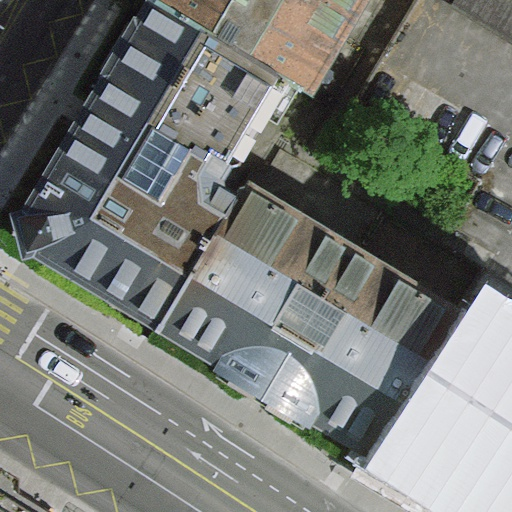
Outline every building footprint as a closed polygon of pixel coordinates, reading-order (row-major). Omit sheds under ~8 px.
[(161,0),(159,3),(293,83),(306,91),(359,0),(161,0)] [(511,0),(460,0),(457,5),(511,38),(511,0)] [(293,83),(159,3),(26,224),(33,242),(164,322),(237,200),(222,190),(218,180),(229,165),(244,163),(293,83)] [(245,187),(237,200),(164,322),(378,450),(459,317),(461,313),(245,187)] [(511,348),(487,334),(459,317),(378,450),(406,467),(479,511),(506,511),(511,503),(511,348)] [(0,511),(46,511),(0,482),(0,511)]
